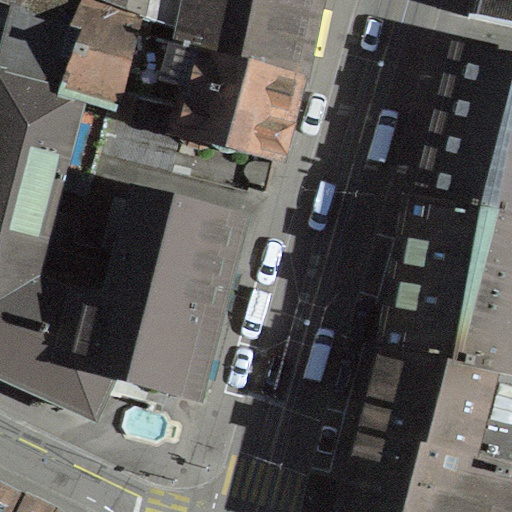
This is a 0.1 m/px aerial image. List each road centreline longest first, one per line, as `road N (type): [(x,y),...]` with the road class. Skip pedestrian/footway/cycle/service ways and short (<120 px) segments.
road 1 (secondary): [(398,0),(254,511)]
road 2 (residential): [(0,453),(139,511)]
